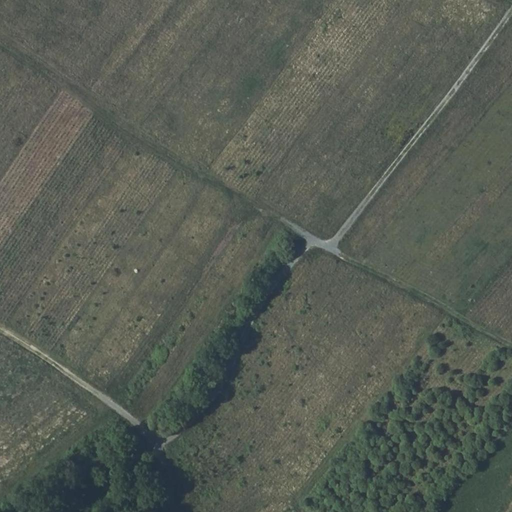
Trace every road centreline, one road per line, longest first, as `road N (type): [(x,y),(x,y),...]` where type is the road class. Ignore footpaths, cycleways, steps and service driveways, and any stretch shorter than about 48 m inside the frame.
road 1 (track): [(155,443),(217,387),(256,305),(286,266),(301,252),(331,248),(511,14)]
road 2 (track): [(0,330),(135,420),(155,443),(176,511)]
road 3 (track): [(331,248),(511,347)]
